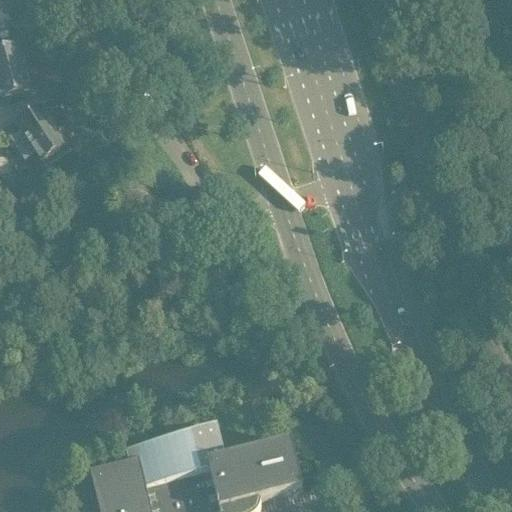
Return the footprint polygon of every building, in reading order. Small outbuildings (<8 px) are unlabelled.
[(0,78),(26,72),(20,48),(0,52),(0,78)] [(26,72),(0,78),(0,99),(1,103),(32,95),(26,72)] [(11,141),(18,152),(55,128),(42,108),(15,125),(21,135),(11,141)] [(55,128),(18,152),(25,164),(36,158),(41,167),(69,149),(55,128)] [(60,272),(35,236),(13,251),(39,288),(50,280),(64,300),(92,280),(91,279),(94,278),(85,266),(83,267),(77,260),(60,272)] [(40,313),(51,327),(67,314),(56,300),(40,313)] [(259,511),(260,511),(260,509),(260,506),(303,495),(291,447),(225,463),(217,432),(126,455),(129,467),(90,476),(98,511),(259,511)]
